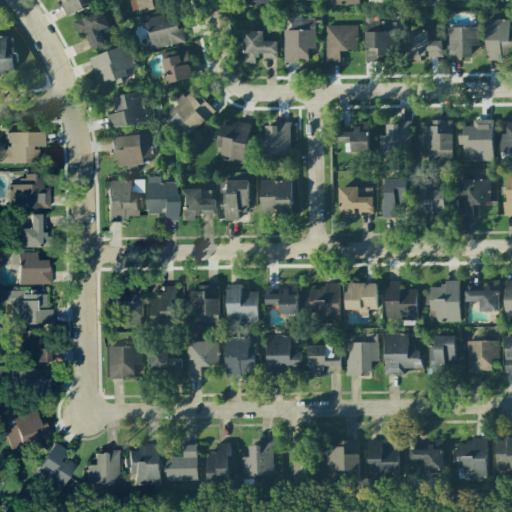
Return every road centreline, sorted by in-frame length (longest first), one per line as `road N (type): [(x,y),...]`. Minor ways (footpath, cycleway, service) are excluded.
road 1 (residential): [(511,404),(85,410)]
road 2 (residential): [(511,248),(86,251)]
road 3 (residential): [(19,0),(53,53),(83,143),(85,410)]
road 4 (residential): [(511,89),(248,93),(230,85),(208,0)]
road 5 (residential): [(317,92),(318,250)]
